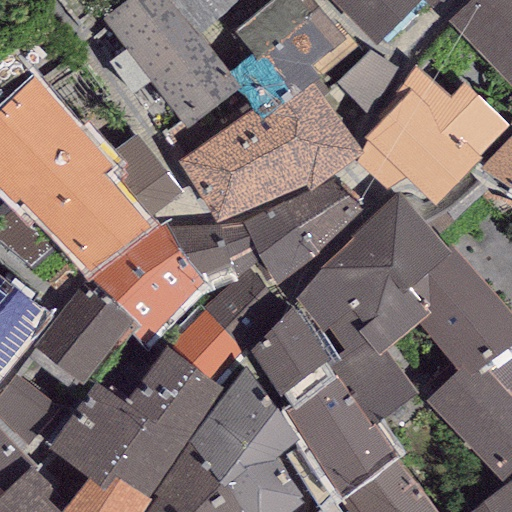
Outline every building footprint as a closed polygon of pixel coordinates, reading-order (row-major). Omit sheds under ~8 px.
[(164,0),(130,0),(102,21),(187,135),(239,94),(226,78),(197,41),(164,0)] [(164,0),(197,41),(242,2),(240,0),(164,0)] [(309,0),(276,0),(234,34),(252,57),(226,78),(239,94),(254,113),(263,124),(310,89),(319,82),(318,78),(357,48),(337,23),(332,27),(309,0)] [(418,0),(327,0),(327,1),(373,52),(420,1),(418,0)] [(418,0),(420,1),(432,12),(443,0),(418,0)] [(511,0),(474,0),(448,26),(511,91),(511,0)] [(396,70),(369,53),(335,87),(366,120),(396,70)] [(507,130),(462,88),(449,103),(414,71),(398,91),(407,96),(364,140),(358,167),(387,193),(401,181),(434,213),(482,166),(476,161),(507,130)] [(34,82),(0,113),(0,193),(22,217),(26,213),(40,226),(101,179),(111,171),(101,160),(34,82)] [(357,153),(310,89),(263,124),(311,188),(304,192),(306,194),(355,166),(357,153)] [(263,124),(254,113),(181,166),(214,226),(219,228),(304,192),(311,188),(263,124)] [(511,135),(478,172),(511,195),(511,135)] [(101,179),(142,227),(181,199),(134,136),(101,160),(111,171),(101,179)] [(143,228),(142,227),(101,179),(40,226),(81,274),(87,280),(144,236),(143,228)] [(361,216),(335,185),(282,207),(317,258),(361,216)] [(353,244),(297,300),(323,337),(327,331),(343,355),(365,340),(379,361),(386,357),(418,330),(430,320),(409,294),(449,261),(445,255),(397,196),(349,238),(353,244)] [(282,207),(242,224),(256,256),(269,282),(275,293),(317,258),(282,207)] [(167,222),(163,223),(182,262),(202,288),(198,293),(200,297),(235,281),(229,274),(221,230),(215,229),(205,222),(167,222)] [(163,223),(144,231),(144,236),(87,280),(137,334),(132,340),(145,351),(198,293),(202,288),(182,262),(163,223)] [(242,224),(221,230),(229,274),(235,281),(236,282),(249,271),(261,287),(269,282),(256,256),(242,224)] [(511,352),(511,322),(452,249),(445,255),(449,261),(409,294),(430,320),(418,330),(456,377),(462,373),(472,385),(485,374),(511,352)] [(261,287),(249,271),(236,282),(202,309),(237,347),(240,351),(252,339),(265,320),(254,312),(268,296),(261,287)] [(137,334),(87,280),(31,349),(83,390),(91,380),(96,384),(132,340),(137,334)] [(0,284),(0,373),(34,334),(29,328),(39,317),(0,284)] [(164,355),(208,388),(237,347),(202,309),(164,355)] [(290,312),(250,356),(280,403),(284,400),(291,415),(339,384),(290,312)] [(343,355),(330,364),(375,429),(416,401),(386,357),(379,361),(365,340),(343,355)] [(511,352),(485,374),(511,402),(511,352)] [(164,355),(124,411),(148,429),(108,481),(113,485),(143,505),(147,508),(189,446),(222,398),(217,395),(208,388),(164,355)] [(299,446),(245,373),(222,398),(189,446),(239,511),(302,511),(304,510),(273,466),(285,457),(299,446)] [(511,402),(485,374),(472,385),(462,373),(456,377),(425,404),(501,486),(511,475),(511,402)] [(15,376),(0,395),(0,413),(30,437),(54,407),(15,376)] [(295,436),(302,445),(299,446),(285,457),(316,511),(318,511),(337,499),(340,502),(392,467),(396,464),(374,431),(371,433),(339,384),(291,415),(302,431),(295,436)] [(103,498),(113,485),(108,481),(148,429),(124,411),(95,389),(45,453),(89,487),(103,498)] [(0,504),(30,474),(34,469),(0,433),(0,504)] [(239,511),(189,446),(147,508),(151,511),(150,511),(239,511)] [(428,511),(392,467),(340,502),(337,499),(318,511),(428,511)] [(68,511),(72,508),(30,474),(0,504),(0,511),(68,511)] [(143,505),(113,485),(103,498),(89,487),(87,489),(72,508),(68,511),(150,511),(151,511),(147,508),(143,505)] [(511,511),(511,487),(478,511),(511,511)]
